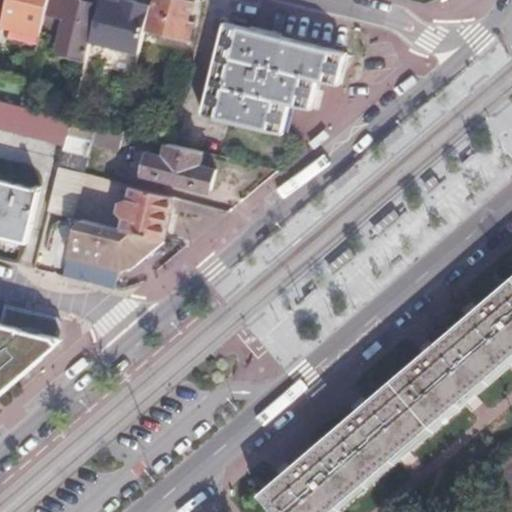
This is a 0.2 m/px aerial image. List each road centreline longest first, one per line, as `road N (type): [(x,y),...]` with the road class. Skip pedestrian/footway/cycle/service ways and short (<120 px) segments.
road 1 (secondary): [(147,511),(511,202)]
road 2 (secondary): [(471,50),(138,333)]
road 3 (secondary): [(138,333),(0,451)]
road 4 (residential): [(471,50),(391,16),(326,0)]
road 5 (residential): [(0,285),(117,315),(138,333)]
